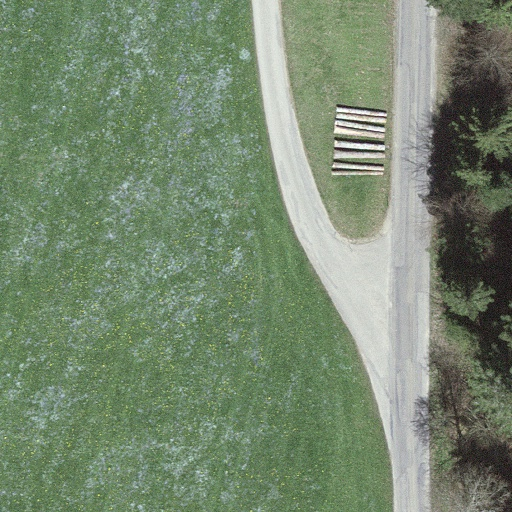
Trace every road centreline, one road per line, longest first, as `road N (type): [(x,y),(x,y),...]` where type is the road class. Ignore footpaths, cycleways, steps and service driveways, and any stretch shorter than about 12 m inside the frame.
road 1 (unclassified): [(411,511),(414,0)]
road 2 (track): [(408,335),(329,252),(304,206),(280,125),(264,0)]
